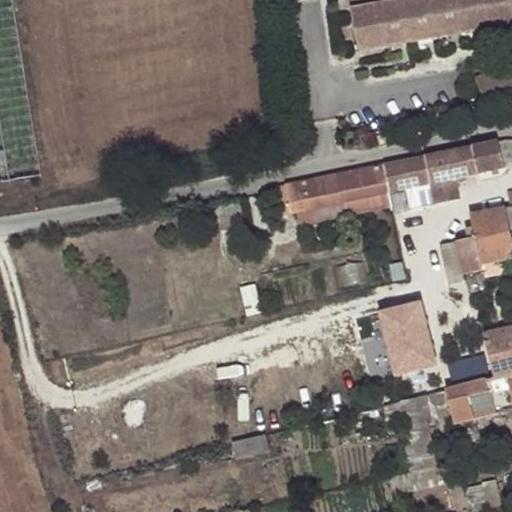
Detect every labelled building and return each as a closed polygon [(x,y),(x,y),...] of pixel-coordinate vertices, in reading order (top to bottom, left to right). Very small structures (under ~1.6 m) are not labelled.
[(0,0),(0,182),(41,177),(11,0),(0,0)] [(511,0),(443,0),(349,18),(357,60),(511,30),(511,0)] [(511,64),(473,79),(484,107),(511,95),(511,64)] [(430,155),(381,166),(387,193),(429,185),(433,206),(457,201),(453,180),(502,170),(496,142),(471,147),(430,155)] [(381,166),(271,188),(277,216),(294,213),(342,202),(387,193),(381,166)] [(511,192),(506,194),(509,209),(503,210),(503,207),(484,211),(467,215),(472,239),(454,242),(459,271),(460,277),(463,277),(481,273),(480,266),(511,259),(511,248),(508,231),(511,230),(511,192)] [(345,219),(390,209),(390,206),(387,193),(342,202),(345,219)] [(342,202),(294,213),(298,229),(345,219),(342,202)] [(239,294),(243,317),(260,314),(255,290),(239,294)] [(419,301),(374,313),(392,379),(437,367),(419,301)] [(511,328),(481,335),(491,380),(506,377),(508,393),(511,408),(511,407),(511,328)] [(506,377),(491,380),(487,381),(489,392),(490,397),(508,393),(506,377)] [(489,392),(487,381),(486,379),(443,391),(447,410),(458,407),(457,401),(489,392)] [(394,404),(406,474),(433,468),(427,436),(418,438),(411,399),(394,404)]
